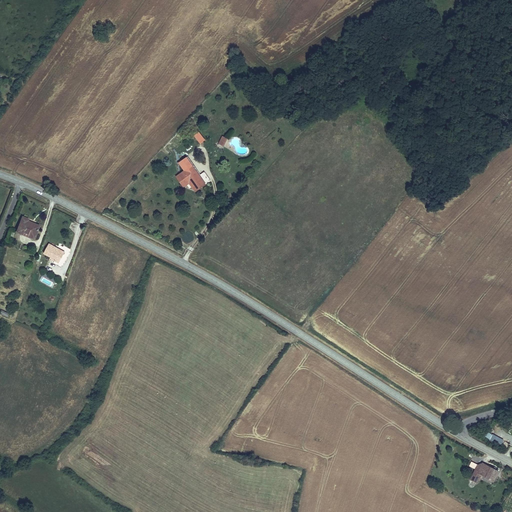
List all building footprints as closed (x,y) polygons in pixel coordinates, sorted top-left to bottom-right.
[(199,144),(205,140),(199,131),(193,135),(199,144)] [(224,147),(228,139),(222,136),(218,143),(224,147)] [(194,165),(181,174),(186,181),(192,177),(197,184),(204,179),(201,175),(194,165)] [(186,181),(181,174),(178,177),(185,186),(191,183),(197,191),(213,179),(207,171),(201,175),(204,179),(197,184),(192,177),(186,181)] [(23,220),(16,235),(32,242),(35,235),(38,236),(41,230),(28,224),(28,222),(23,220)] [(49,246),(43,259),(58,267),(65,255),(49,246)] [(504,440),(493,434),(489,442),(500,449),(504,440)] [(478,484),(482,477),(494,484),(500,472),(483,463),(478,465),(470,481),(478,484)]
